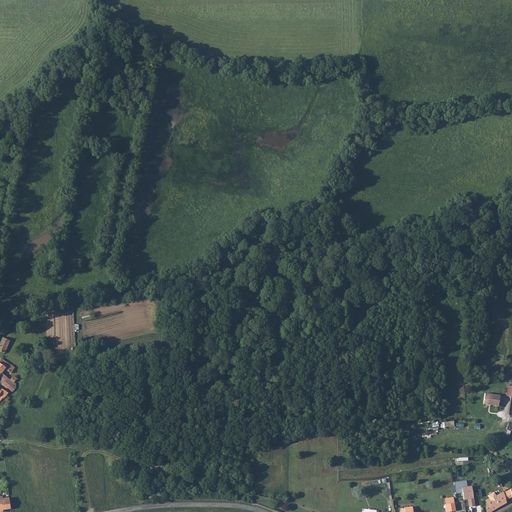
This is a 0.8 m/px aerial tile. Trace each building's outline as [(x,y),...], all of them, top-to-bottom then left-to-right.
[(3,338),(0,344),(0,350),(4,353),(10,341),(3,338)] [(9,363),(5,360),(2,358),(0,359),(0,362),(6,367),(9,363)] [(2,373),(0,370),(0,381),(2,383),(1,384),(9,389),(9,388),(13,391),(16,388),(16,383),(14,382),(2,373)] [(0,400),(2,397),(3,398),(9,392),(2,388),(1,390),(0,389),(0,400)] [(485,393),(483,403),(499,406),(500,396),(485,393)] [(468,507),(474,506),(471,486),(467,486),(466,480),(453,482),(455,494),(462,493),(463,500),(467,500),(468,507)] [(485,501),(486,511),(489,511),(506,502),(504,493),(503,492),(501,493),(502,495),(492,500),(491,497),(487,498),(487,500),(485,501)] [(445,504),(444,504),(445,511),(446,511),(455,511),(453,497),(445,498),(445,504)] [(0,510),(2,510),(2,511),(11,510),(9,499),(3,500),(2,498),(0,498),(0,510)]
